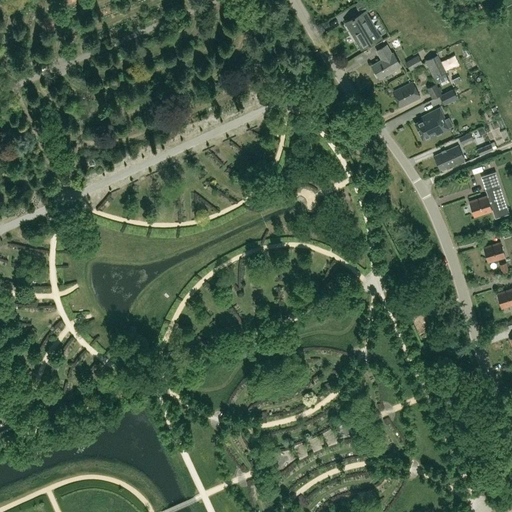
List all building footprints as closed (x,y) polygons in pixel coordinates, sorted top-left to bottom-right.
[(352,19),(347,22),(362,47),(367,44),(368,47),(375,43),(373,40),(380,36),(365,11),(371,8),(368,3),(369,3),(367,0),(359,0),(355,3),(361,13),(355,17),(354,16),(351,17),(352,19)] [(393,49),(402,44),(398,39),(390,43),(393,49)] [(400,66),(392,53),(391,54),(386,45),(376,51),(379,56),(380,55),(382,59),(372,65),(378,77),(390,70),(391,71),(400,66)] [(423,63),(418,55),(405,62),(410,70),(423,63)] [(443,73),(435,56),(425,61),(433,78),(443,73)] [(443,73),(433,78),(437,84),(441,82),(439,79),(446,76),(445,72),(443,73)] [(403,75),(387,82),(389,88),(406,81),(403,75)] [(446,76),(439,79),(441,82),(442,85),(449,81),(446,76)] [(420,98),(413,82),(393,92),(400,108),(420,98)] [(441,94),(436,83),(427,88),(432,99),(441,94)] [(457,98),(453,90),(440,96),(444,103),(451,100),(457,98)] [(448,130),(443,120),(445,119),(439,108),(425,115),(426,118),(415,123),(423,139),(430,136),(431,139),(450,129),(449,128),(450,129),(448,130)] [(409,111),(380,123),(383,131),(413,119),(409,111)] [(473,139),(470,133),(459,137),(462,143),(473,139)] [(494,142),(484,146),(477,149),(480,155),(497,147),(494,142)] [(459,145),(450,148),(434,156),(440,171),(465,160),(459,145)] [(481,176),(487,196),(470,201),(474,216),(492,211),(493,211),(507,206),(496,171),(481,176)] [(505,257),(501,242),(484,247),(488,262),(505,257)] [(511,304),(511,288),(497,293),(501,308),(511,304)]
